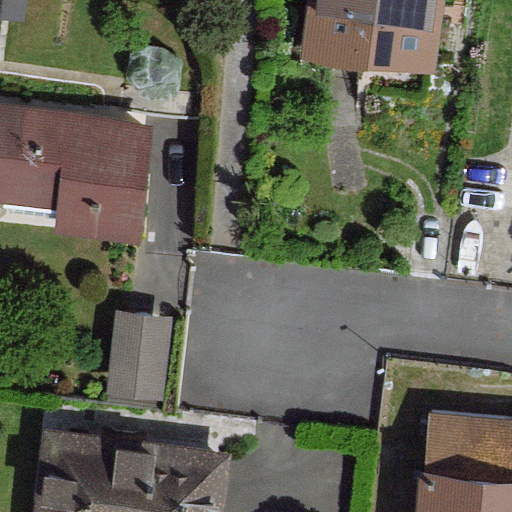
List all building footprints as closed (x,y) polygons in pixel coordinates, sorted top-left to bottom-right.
[(431,60),(438,0),(319,0),(314,46),(431,60)] [(147,124),(0,108),(0,195),(68,203),(66,223),(136,231),(147,124)] [(170,319),(123,313),(114,386),(161,392),(170,319)] [(511,511),(511,421),(439,417),(432,511),(511,511)] [(226,454),(54,432),(43,511),(218,511),(224,468),(226,454)]
